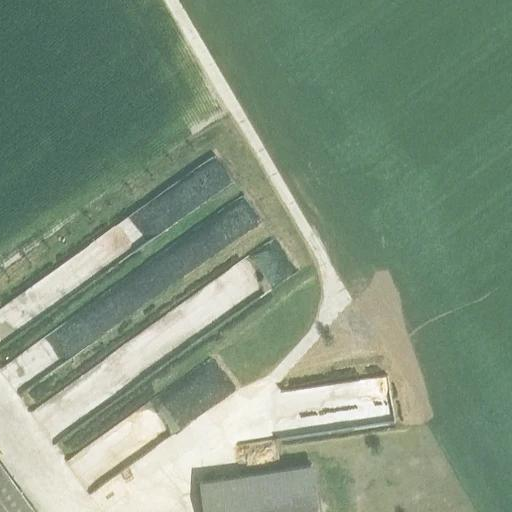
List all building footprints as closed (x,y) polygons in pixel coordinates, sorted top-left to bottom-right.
[(95,234),(28,283),(39,299),(50,291),(53,296),(110,255),(95,234)] [(157,357),(281,274),(277,268),(265,276),(257,265),(234,280),(226,268),(138,327),(157,357)] [(126,274),(41,326),(56,352),(59,350),(61,353),(111,323),(106,315),(139,295),(126,274)] [(37,436),(68,487),(222,394),(197,353),(140,388),(134,378),(37,436)] [(171,428),(177,446),(195,440),(190,422),(171,428)] [(299,511),(291,458),(178,475),(183,511),(299,511)] [(0,511),(36,511),(0,460),(0,511)] [(364,484),(348,488),(351,500),(367,496),(364,484)]
